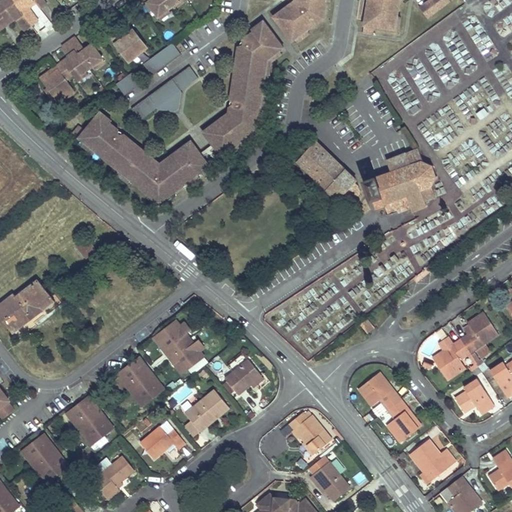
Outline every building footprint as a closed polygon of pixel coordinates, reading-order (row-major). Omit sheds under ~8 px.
[(31,23),(13,0),(6,0),(0,4),(0,11),(8,21),(14,17),(23,29),(31,23)] [(35,1),(34,0),(13,0),(31,23),(38,18),(28,6),(35,1)] [(34,0),(35,1),(41,9),(48,4),(44,0),(34,0)] [(172,9),(165,0),(154,0),(152,1),(148,4),(154,12),(158,19),(169,11),(172,9)] [(165,0),(172,9),(176,6),(183,0),(165,0)] [(187,0),(183,0),(176,6),(179,10),(189,2),(187,0)] [(301,0),(302,1),(300,1),(299,1),(297,2),(296,3),(296,4),(296,6),(293,8),(291,5),(274,18),(293,43),(297,40),(308,31),(312,29),(309,26),(316,20),(319,23),(328,17),(329,4),(329,0),(301,0)] [(378,27),(396,29),(398,16),(399,0),(375,0),(375,3),(371,2),(367,30),(370,33),(377,34),(378,27)] [(428,0),(420,7),(428,18),(452,1),(451,0),(428,0)] [(151,14),(154,12),(148,4),(145,6),(151,14)] [(171,15),(169,11),(158,19),(161,22),(171,15)] [(403,30),(405,17),(398,16),(396,29),(403,30)] [(33,26),(40,21),(38,18),(31,23),(33,26)] [(312,29),(319,23),(316,20),(309,26),(312,29)] [(232,111),(204,132),(214,145),(219,141),(221,144),(218,146),(222,153),(225,154),(228,153),(234,149),(234,146),(239,143),(244,139),(247,139),(259,131),(261,110),(263,102),(264,95),(267,75),(269,60),(280,52),(285,49),(264,22),(253,30),(254,32),(248,37),(250,40),(246,43),(244,42),(242,43),(240,45),(240,47),(241,48),(242,49),(243,49),(242,55),(239,54),(232,97),(236,97),(235,101),(234,101),(233,101),(232,102),(231,104),(232,106),(233,107),(234,108),(234,112),(232,111)] [(23,29),(26,32),(33,26),(31,23),(23,29)] [(149,49),(135,30),(125,38),(117,28),(109,34),(132,63),(149,49)] [(308,31),(297,40),(299,43),(310,34),(308,31)] [(103,59),(93,45),(86,51),(76,37),(69,42),(90,69),(93,67),(103,59)] [(90,69),(69,42),(62,48),(69,57),(71,61),(65,65),(73,76),(75,80),(86,72),(90,69)] [(173,44),(144,65),(153,77),(181,56),(173,44)] [(280,52),(269,60),(273,62),(283,55),(280,52)] [(71,61),(69,57),(62,62),(65,65),(71,61)] [(95,70),(106,63),(103,59),(93,67),(95,70)] [(65,65),(62,62),(48,72),(51,76),(65,65)] [(73,76),(65,65),(51,76),(48,72),(39,78),(59,105),(68,98),(66,96),(74,90),(67,80),(73,76)] [(190,67),(133,109),(141,121),(158,108),(160,111),(177,113),(181,110),(184,94),(182,91),(199,79),(190,67)] [(88,75),(86,72),(75,80),(78,83),(88,75)] [(135,72),(117,84),(125,96),(143,84),(135,72)] [(68,98),(76,93),(74,90),(66,96),(68,98)] [(478,114),(482,119),(489,114),(485,109),(478,114)] [(78,128),(74,133),(85,142),(92,148),(98,153),(119,170),(122,170),(127,174),(132,178),(132,181),(153,198),(168,197),(185,184),(186,181),(196,174),(199,175),(205,170),(206,168),(206,166),(206,165),(201,159),(198,161),(196,157),(201,154),(192,141),(167,160),(169,163),(164,166),(163,166),(162,166),(161,165),(160,165),(159,166),(158,166),(156,165),(158,162),(129,138),(126,141),(123,138),(124,138),(125,136),(125,135),(124,134),(123,133),(123,132),(121,132),(119,132),(118,133),(117,134),(114,131),(117,128),(111,123),(113,121),(101,112),(85,130),(82,128),(78,128)] [(239,143),(243,148),(250,143),(247,139),(244,139),(239,143)] [(361,192),(356,183),(358,181),(317,141),(298,161),(347,208),(361,192)] [(92,148),(85,142),(83,146),(89,151),(92,148)] [(234,146),(234,149),(237,153),(243,148),(239,143),(234,146)] [(98,153),(92,148),(89,151),(95,156),(98,153)] [(388,162),(391,172),(365,182),(372,202),(374,201),(377,209),(386,206),(389,215),(411,207),(412,210),(428,205),(426,201),(437,197),(432,185),(436,177),(432,166),(424,164),(419,150),(388,162)] [(122,170),(119,170),(117,174),(123,178),(127,174),(122,170)] [(127,174),(123,178),(129,184),(132,181),(132,178),(127,174)] [(186,181),(185,184),(188,188),(201,178),(199,175),(196,174),(186,181)] [(83,254),(93,246),(87,239),(77,247),(83,254)] [(98,253),(93,246),(83,254),(89,261),(98,253)] [(416,265),(424,266),(425,257),(417,256),(416,265)] [(0,306),(0,317),(1,318),(12,333),(55,301),(39,280),(16,297),(14,294),(10,298),(8,295),(0,300),(0,302),(2,305),(0,306)] [(511,294),(503,300),(507,306),(511,302),(511,294)] [(474,331),(462,339),(471,353),(493,339),(491,336),(498,332),(485,312),(469,323),(474,331)] [(236,322),(229,316),(226,319),(234,324),(236,322)] [(368,318),(361,325),(368,333),(375,326),(368,318)] [(177,322),(159,336),(169,348),(165,351),(169,357),(191,340),(186,334),(191,331),(186,324),(181,328),(177,322)] [(159,336),(155,339),(165,351),(169,348),(159,336)] [(450,354),(447,349),(434,358),(448,380),(467,368),(462,360),(471,353),(462,339),(451,347),(454,351),(450,354)] [(178,360),(187,372),(205,358),(200,352),(205,349),(200,342),(195,346),(191,340),(169,357),(174,363),(178,360)] [(140,358),(123,372),(130,381),(126,384),(131,391),(153,374),(148,368),(146,369),(144,366),(145,365),(140,358)] [(178,360),(174,363),(183,375),(187,372),(178,360)] [(252,384),(262,376),(248,360),(226,379),(227,380),(237,392),(239,395),(252,384)] [(511,394),(511,362),(507,366),(504,362),(491,371),(508,397),(511,394)] [(483,371),(480,366),(473,371),(477,376),(483,371)] [(206,370),(201,374),(205,379),(210,375),(206,370)] [(123,372),(119,375),(126,384),(130,381),(123,372)] [(386,388),(391,385),(381,372),(360,388),(374,405),(381,400),(389,410),(402,399),(395,389),(390,393),(386,388)] [(140,394),(147,403),(165,389),(160,383),(158,384),(156,381),(158,380),(153,374),(131,391),(136,397),(140,394)] [(252,384),(254,387),(264,379),(262,376),(252,384)] [(456,398),(464,410),(475,402),(476,405),(482,414),(495,405),(478,379),(465,388),(467,391),(456,398)] [(227,380),(222,384),(232,396),(237,392),(227,380)] [(182,413),(192,405),(186,398),(194,392),(188,384),(171,397),(182,413)] [(395,389),(391,385),(386,388),(390,393),(395,389)] [(0,412),(4,418),(15,410),(6,399),(8,398),(0,387),(0,412)] [(218,417),(220,418),(230,410),(216,392),(186,416),(190,421),(200,434),(216,421),(215,419),(218,417)] [(140,394),(136,397),(144,406),(147,403),(140,394)] [(90,398),(72,412),(80,421),(76,424),(81,431),(102,413),(98,407),(96,409),(93,406),(95,405),(90,398)] [(404,412),(409,409),(402,399),(389,410),(396,419),(388,425),(402,442),(423,426),(413,413),(408,417),(404,412)] [(465,412),(476,405),(475,402),(464,410),(465,412)] [(408,417),(413,413),(409,409),(404,412),(408,417)] [(72,412),(69,415),(76,424),(80,421),(72,412)] [(90,434),(97,443),(115,429),(110,422),(108,424),(106,421),(107,419),(102,413),(81,431),(86,437),(90,434)] [(306,441),(316,453),(332,440),(312,416),(309,418),(304,413),(291,423),(296,429),(293,431),(298,436),(300,434),(306,441)] [(190,421),(185,425),(196,438),(200,434),(190,421)] [(156,460),(164,453),(162,451),(166,447),(168,450),(175,444),(180,451),(187,445),(175,430),(169,435),(162,427),(142,443),(156,460)] [(90,434),(86,437),(94,446),(97,443),(90,434)] [(45,435),(27,448),(34,458),(30,461),(35,467),(57,451),(53,444),(51,446),(49,443),(50,441),(45,435)] [(443,457),(441,454),(429,439),(426,442),(440,460),(443,457)] [(313,455),(314,455),(316,453),(306,441),(303,443),(313,455)] [(410,454),(425,472),(427,471),(434,480),(457,462),(447,449),(441,454),(443,457),(440,460),(426,442),(410,454)] [(27,448),(23,451),(30,461),(34,458),(27,448)] [(494,458),(501,469),(502,471),(491,478),(499,490),(510,483),(511,486),(511,457),(507,450),(494,458)] [(51,480),(69,466),(64,460),(62,461),(60,458),(62,457),(57,451),(35,467),(40,474),(44,471),(51,480)] [(329,461),(325,455),(307,469),(312,475),(329,461)] [(117,486),(122,482),(136,471),(123,456),(92,481),(108,500),(120,491),(119,489),(117,486)] [(335,501),(352,488),(329,461),(312,475),(310,477),(316,483),(319,481),(326,489),(335,501)] [(502,471),(501,469),(490,476),(491,478),(502,471)] [(44,471),(40,474),(47,483),(51,480),(44,471)] [(425,472),(421,475),(428,484),(434,480),(427,471),(425,472)] [(363,473),(354,476),(357,483),(365,480),(363,473)] [(465,490),(470,486),(463,476),(450,487),(443,492),(449,501),(457,511),(471,511),(483,503),(474,490),(469,494),(465,490)] [(0,511),(12,511),(20,506),(14,500),(13,501),(10,498),(12,497),(3,484),(1,486),(0,484),(0,481),(0,480),(0,511)] [(323,492),(326,489),(319,481),(316,483),(323,492)] [(83,511),(71,496),(64,502),(68,507),(61,511),(83,511)] [(276,501),(277,498),(267,497),(257,504),(261,509),(260,510),(261,511),(314,511),(306,500),(299,506),(295,501),(284,499),(284,502),(276,501)]
